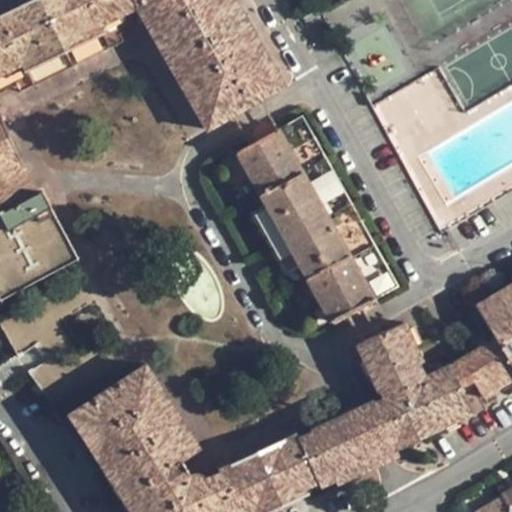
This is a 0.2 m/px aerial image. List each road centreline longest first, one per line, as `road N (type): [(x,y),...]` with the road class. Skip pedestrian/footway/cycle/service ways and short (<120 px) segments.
road 1 (residential): [(319,80),(206,146),(192,170),(279,326),(308,343),(343,332)]
road 2 (residential): [(319,80),(432,281)]
road 3 (residential): [(343,332),(415,501)]
road 4 (residential): [(0,406),(77,511)]
